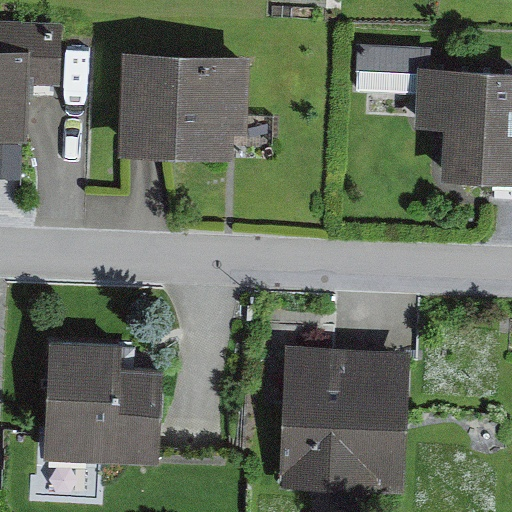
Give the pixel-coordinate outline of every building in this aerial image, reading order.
[(62,82),(63,20),(0,19),(0,135),(28,136),(29,81),(62,82)] [(511,65),(431,62),(432,45),(359,42),(357,88),(416,90),(415,124),(441,126),(439,175),(511,177),(511,65)] [(250,49),(123,44),(119,148),(128,148),(149,149),(167,150),(232,152),(233,129),(233,127),(247,128),(250,49)] [(123,338),(50,335),(45,453),(158,458),(163,362),(122,360),(123,338)] [(411,346),(284,340),(278,482),(404,488),(411,346)]
